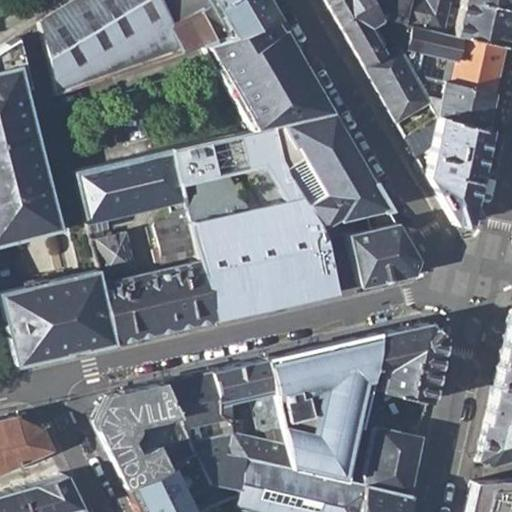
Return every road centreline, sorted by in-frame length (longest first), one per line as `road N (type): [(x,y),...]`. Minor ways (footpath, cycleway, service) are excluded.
road 1 (residential): [(482,277),(44,377)]
road 2 (residential): [(293,0),(428,227),(482,277)]
road 3 (residential): [(482,277),(430,511)]
road 4 (residential): [(44,377),(100,511)]
road 5 (residential): [(511,144),(482,277)]
